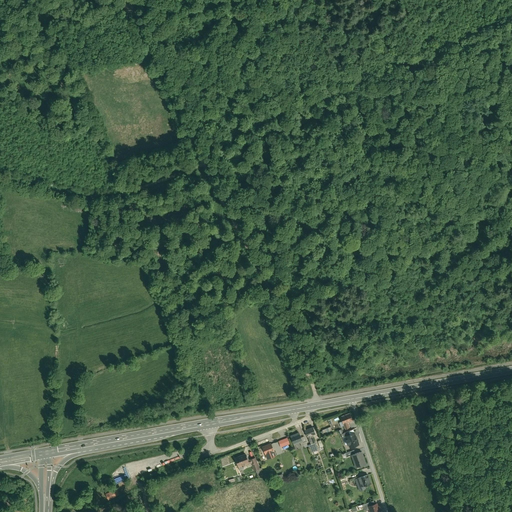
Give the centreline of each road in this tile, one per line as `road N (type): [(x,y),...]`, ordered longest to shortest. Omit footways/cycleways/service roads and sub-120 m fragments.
road 1 (track): [(127,0),(318,406)]
road 2 (track): [(204,164),(98,198),(0,177)]
road 3 (secondary): [(511,372),(351,401)]
